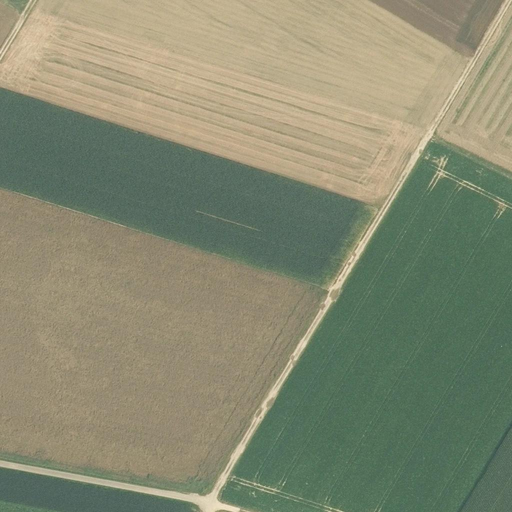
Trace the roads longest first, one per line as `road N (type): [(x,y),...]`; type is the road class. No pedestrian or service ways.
road 1 (track): [(209,502),(511,2)]
road 2 (track): [(209,502),(0,463)]
